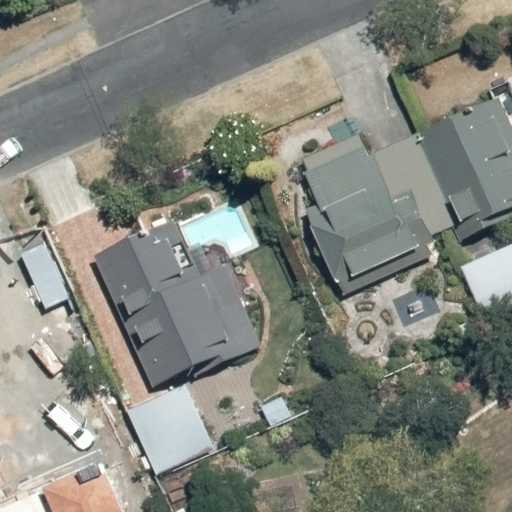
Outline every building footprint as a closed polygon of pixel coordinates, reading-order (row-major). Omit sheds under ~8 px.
[(499,102),(464,119),(493,185),(458,200),(474,236),(511,219),(511,78),(493,87),(499,102)] [(374,133),(308,163),(324,201),(310,207),(346,294),(442,254),(419,198),(404,205),(374,133)] [(247,194),(95,258),(148,394),(272,345),(235,252),(265,240),(247,194)] [(511,246),(466,265),(489,330),(511,322),(511,246)] [(132,407),(161,479),(226,455),(199,383),(132,407)]
